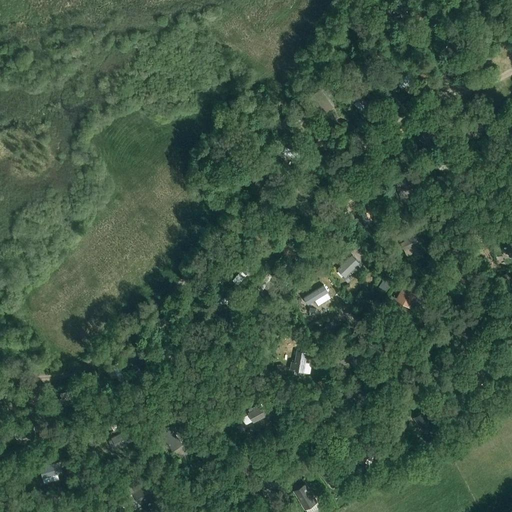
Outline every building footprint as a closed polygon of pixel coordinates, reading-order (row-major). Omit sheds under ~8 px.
[(510,38),(501,24),(495,28),(503,42),(510,38)] [(455,69),(472,65),(471,59),(453,62),(455,69)] [(399,82),(404,88),(418,76),(413,70),(399,82)] [(426,70),(421,75),(425,79),(430,74),(426,70)] [(356,102),(366,116),(371,112),(361,98),(356,102)] [(301,107),(285,119),(289,125),(305,113),(301,107)] [(422,145),(428,149),(438,134),(428,127),(420,140),(424,143),(422,145)] [(286,146),(284,153),(300,158),(302,151),(286,146)] [(416,191),(414,181),(398,186),(400,196),(416,191)] [(355,208),(363,227),(375,222),(367,204),(355,208)] [(401,242),(405,250),(421,241),(413,225),(406,229),(410,238),(401,242)] [(291,242),(282,249),(291,261),(296,257),(294,254),(297,251),(291,242)] [(353,255),(338,269),(345,276),(344,276),(348,281),(363,268),(359,264),(360,263),(353,255)] [(246,262),(234,273),(238,278),(251,268),(246,262)] [(474,278),(466,263),(455,269),(463,284),(474,278)] [(268,271),(261,288),(266,290),(273,273),(268,271)] [(408,277),(405,283),(411,286),(414,280),(408,277)] [(384,280),(378,289),(383,293),(389,283),(384,280)] [(324,285),(306,297),(311,304),(329,292),(324,285)] [(403,285),(396,298),(411,307),(418,294),(403,285)] [(141,341),(136,345),(148,362),(153,359),(141,341)] [(353,344),(338,353),(345,363),(359,354),(353,344)] [(305,372),(309,351),(297,349),(295,361),(292,360),(290,369),(305,372)] [(470,371),(476,384),(487,380),(481,366),(470,371)] [(0,386),(0,395),(6,397),(8,389),(0,386)] [(249,411),(254,422),(267,415),(261,403),(253,407),(254,409),(249,411)] [(278,407),(272,410),(275,415),(281,412),(278,407)] [(435,425),(425,409),(414,416),(425,431),(435,425)] [(165,415),(161,418),(166,425),(170,422),(165,415)] [(183,444),(171,426),(160,433),(166,442),(167,441),(174,450),(183,444)] [(16,432),(15,434),(16,437),(17,438),(35,434),(34,427),(16,432)] [(45,427),(41,430),(44,436),(49,433),(45,427)] [(127,429),(111,437),(116,448),(132,440),(127,429)] [(357,459),(365,463),(371,452),(361,446),(357,454),(359,455),(357,459)] [(328,459),(318,466),(329,482),(339,475),(328,459)] [(63,472),(60,461),(39,467),(42,478),(63,472)] [(278,483),(275,475),(259,481),(264,494),(271,491),(270,487),(278,483)] [(294,490),(305,509),(318,501),(307,482),(294,490)] [(143,483),(131,492),(141,506),(153,497),(143,483)] [(56,511),(65,511),(73,507),(68,501),(55,511),(56,511)]
